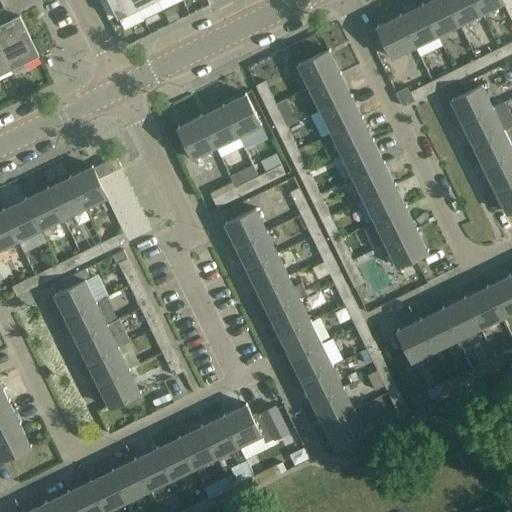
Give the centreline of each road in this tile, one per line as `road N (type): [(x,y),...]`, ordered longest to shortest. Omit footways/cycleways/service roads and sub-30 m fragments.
road 1 (residential): [(122,89),(184,217),(182,264),(238,382),(77,462)]
road 2 (residential): [(472,269),(339,0)]
road 3 (residential): [(122,89),(303,0)]
road 4 (residential): [(77,462),(0,310)]
road 5 (residential): [(0,149),(122,89)]
